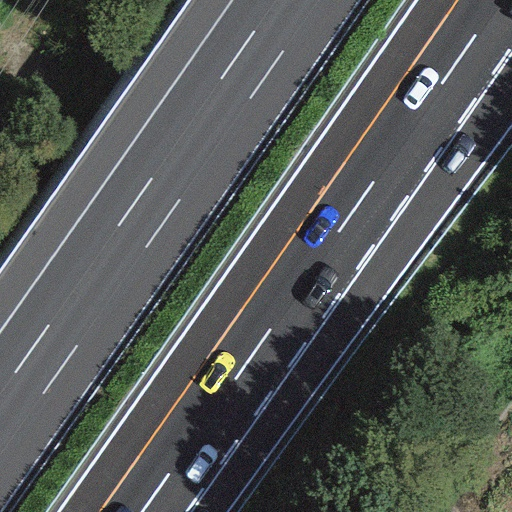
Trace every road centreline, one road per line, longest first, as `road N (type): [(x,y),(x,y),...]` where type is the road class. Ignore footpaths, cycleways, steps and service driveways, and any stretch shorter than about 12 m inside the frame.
road 1 (motorway): [(123,511),(480,0)]
road 2 (motorway): [(146,511),(511,63)]
road 3 (motorway): [(292,0),(0,419)]
